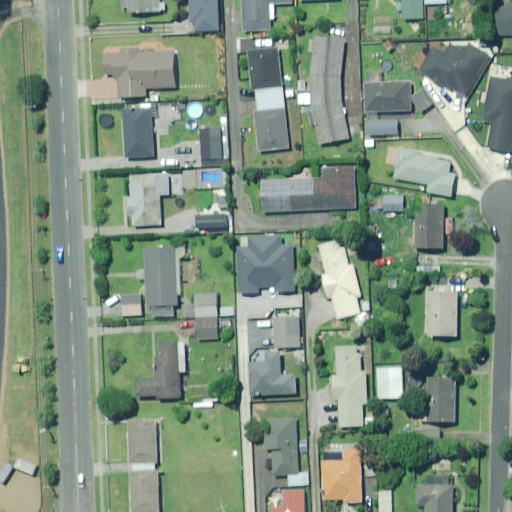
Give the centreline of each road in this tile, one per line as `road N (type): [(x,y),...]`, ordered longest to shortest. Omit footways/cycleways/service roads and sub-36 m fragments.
road 1 (residential): [(80,511),(59,0)]
road 2 (residential): [(507,203),(499,511)]
road 3 (track): [(0,174),(7,265),(0,361)]
